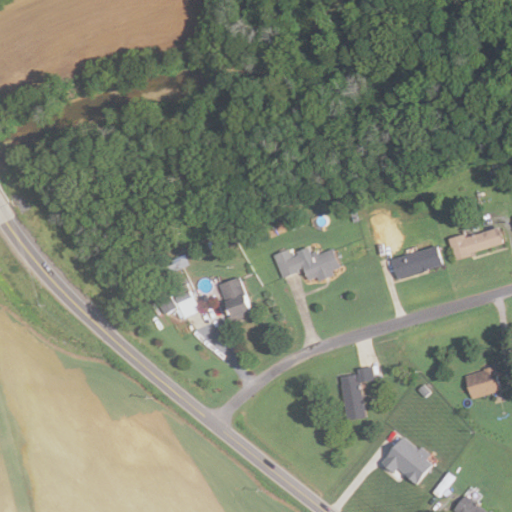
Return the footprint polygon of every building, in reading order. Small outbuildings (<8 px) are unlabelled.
[(496,177),(489,180),(486,172),(493,170),(496,177)] [(352,222),(349,212),(355,210),(358,220),(352,222)] [(301,225),(290,230),(287,224),(298,219),(301,225)] [(454,260),(447,238),(463,233),(464,237),(497,226),(502,243),(470,253),(470,255),(454,260)] [(318,280),(316,277),(307,280),(302,267),(297,269),(298,271),(282,277),(273,255),(288,248),(292,256),(297,254),(295,251),(307,246),(310,253),(316,250),(317,254),(331,248),(339,267),(331,270),(333,274),(318,280)] [(396,278),(390,259),(434,246),(440,265),(396,278)] [(189,265),(170,273),(167,265),(172,263),(170,260),(184,254),(189,265)] [(228,322),(220,303),(226,301),(219,283),(238,276),(252,312),(228,322)] [(199,310),(184,317),(170,290),(186,282),(199,310)] [(163,314),(154,301),(166,293),(175,305),(163,314)] [(471,399),(465,375),(482,370),(481,368),(491,365),(498,391),(471,399)] [(346,421),(339,377),(357,374),(357,368),(371,366),(374,380),(359,382),(365,418),(346,421)] [(424,397),(417,390),(423,384),(430,391),(424,397)] [(415,484),(405,476),(406,475),(396,467),(392,472),(381,462),(402,436),(418,449),(420,446),(429,453),(424,459),(431,464),(415,484)] [(456,511),(453,509),(465,494),(486,511),(456,511)]
